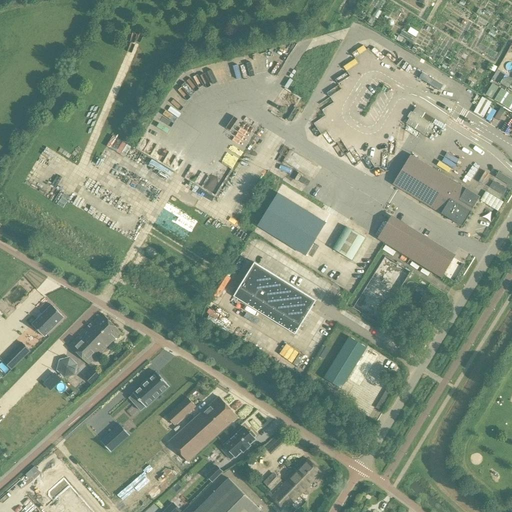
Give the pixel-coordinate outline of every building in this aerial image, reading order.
[(348,69),(350,76),(339,83),(341,89),(332,95),(336,101),(329,105),(330,107),(333,105),(341,103),(339,97),(345,94),(352,92),(351,87),(354,86),(351,81),(355,78),(350,70),(357,66),(365,64),(367,62),(353,66),(348,69)] [(422,72),(419,77),(440,90),(443,85),(422,72)] [(511,95),(493,83),(487,95),(511,110),(511,95)] [(425,135),(435,119),(417,107),(407,124),(408,125),(425,135)] [(463,226),(480,197),(411,155),(393,184),(463,226)] [(511,177),(498,172),(496,178),(511,184),(511,177)] [(307,186),(310,181),(303,177),(300,181),(307,186)] [(504,195),(508,187),(494,181),(490,188),(504,195)] [(486,192),(481,201),(497,211),(503,202),(486,192)] [(278,193),(258,226),(306,256),(326,223),(278,193)] [(456,253),(392,215),(378,239),(387,245),(442,278),(456,253)] [(346,226),(334,248),(353,259),(366,237),(346,226)] [(234,294),(296,332),(316,300),(255,261),(234,294)] [(418,302),(427,308),(433,300),(424,294),(418,302)] [(52,305),(32,325),(44,337),(64,317),(52,305)] [(94,322),(112,341),(121,333),(102,314),(94,322)] [(112,341),(94,322),(71,345),(89,364),(112,341)] [(341,389),(367,348),(350,337),(324,378),(341,389)] [(22,343),(3,361),(11,369),(30,351),(22,343)] [(327,346),(320,356),(324,359),(331,349),(327,346)] [(76,366),(68,359),(60,360),(56,371),(64,378),(73,376),(76,366)] [(91,385),(101,376),(93,368),(84,378),(91,385)] [(44,383),(52,390),(63,379),(55,371),(44,383)] [(157,372),(133,394),(139,400),(135,404),(141,411),(145,407),(146,407),(169,386),(157,372)] [(218,396),(169,441),(190,463),(238,418),(218,396)] [(187,397),(166,416),(175,427),(197,408),(187,397)] [(120,425),(101,442),(110,452),(129,435),(120,425)] [(254,438),(256,436),(251,431),(250,433),(245,427),(225,445),(231,453),(228,456),(231,460),(235,456),(236,457),(243,451),(244,452),(251,446),(250,445),(256,439),(254,438)] [(281,482),(268,495),(285,511),(288,507),(288,508),(314,482),(317,481),(320,479),(320,476),(323,473),(309,459),(284,484),(281,482)] [(207,476),(213,482),(223,472),(217,466),(207,476)] [(224,472),(209,488),(213,493),(229,476),(224,472)] [(273,472),(263,482),(271,491),(282,480),(273,472)] [(262,511),(229,478),(195,511),(262,511)] [(93,511),(63,479),(49,492),(48,498),(52,502),(41,511),(93,511)]
